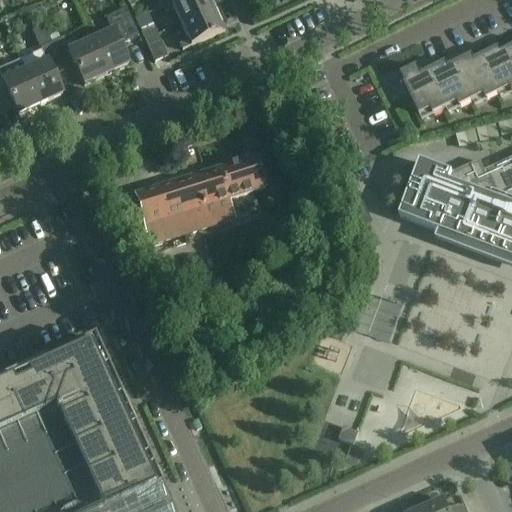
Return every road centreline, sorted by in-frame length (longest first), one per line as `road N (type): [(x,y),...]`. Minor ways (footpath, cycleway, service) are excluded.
road 1 (residential): [(216,511),(59,172)]
road 2 (residential): [(59,172),(266,68)]
road 3 (residential): [(463,447),(321,511)]
road 4 (residential): [(266,68),(403,0)]
